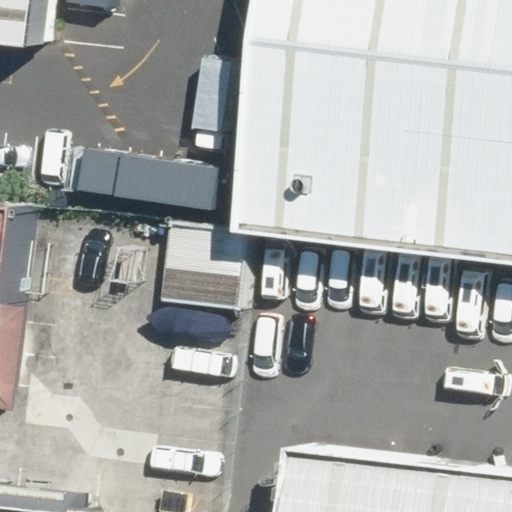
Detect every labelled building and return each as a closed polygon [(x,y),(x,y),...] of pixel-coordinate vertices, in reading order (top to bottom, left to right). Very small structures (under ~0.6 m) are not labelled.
[(0,0),(0,30),(48,36),(52,0),(0,0)] [(511,0),(279,0),(254,225),(511,253),(511,0)] [(45,299),(19,296),(30,201),(0,197),(0,399),(33,403),(45,299)] [(265,273),(270,236),(192,227),(188,265),(265,273)] [(511,511),(511,458),(335,437),(326,511),(511,511)] [(181,511),(5,492),(2,511),(181,511)]
